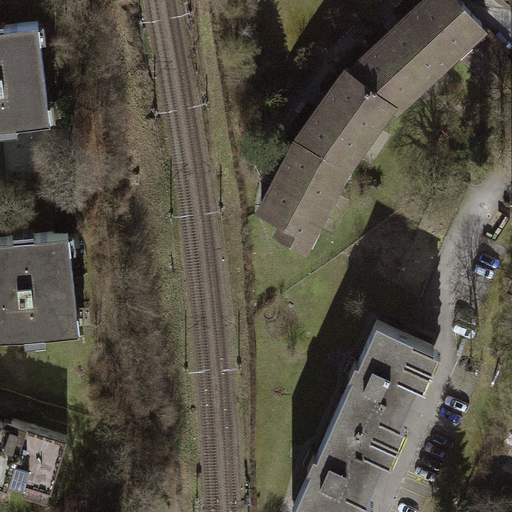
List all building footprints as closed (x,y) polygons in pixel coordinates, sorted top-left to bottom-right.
[(483,24),(461,0),(424,0),(401,22),(348,69),(401,108),(398,114),(401,117),(464,59),(492,33),(483,24)] [(0,138),(19,136),(18,128),(65,122),(62,98),(51,100),(43,41),(53,39),(51,19),(9,24),(8,17),(0,17),(0,138)] [(492,33),(464,59),(481,78),(509,55),(511,52),(485,22),(483,24),(492,33)] [(511,58),(509,55),(481,78),(477,82),(498,107),(511,94),(511,58)] [(323,102),(296,140),(355,173),(398,114),(401,108),(348,69),(323,102)] [(355,173),(296,140),(277,176),(257,215),(280,228),(274,240),(310,256),(355,173)] [(15,235),(0,236),(0,340),(27,338),(27,345),(50,343),(49,336),(93,331),(91,309),(80,310),(74,249),(84,248),(82,228),(39,232),(38,225),(15,227),(15,235)] [(340,418),(399,444),(442,348),(383,322),(340,418)] [(369,511),(399,444),(340,418),(298,511),(300,511),(369,511)] [(71,438),(0,420),(0,483),(56,500),(71,438)]
